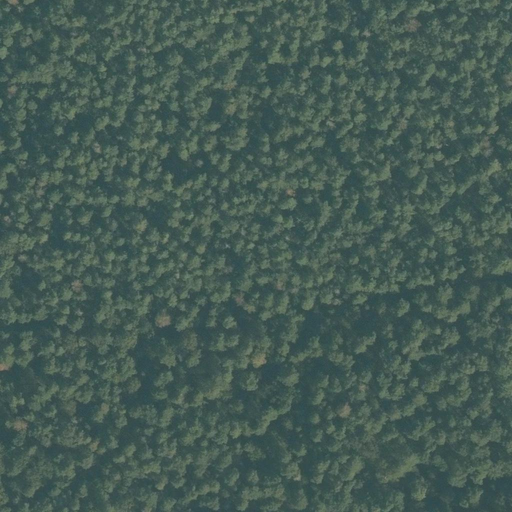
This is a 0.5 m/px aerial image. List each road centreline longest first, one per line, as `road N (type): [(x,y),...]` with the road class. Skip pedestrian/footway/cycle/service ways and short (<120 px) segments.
road 1 (track): [(0,369),(511,266)]
road 2 (track): [(308,304),(309,511)]
road 3 (track): [(511,459),(380,511)]
